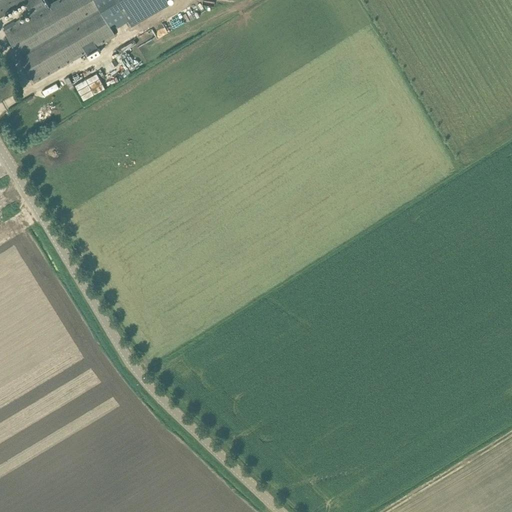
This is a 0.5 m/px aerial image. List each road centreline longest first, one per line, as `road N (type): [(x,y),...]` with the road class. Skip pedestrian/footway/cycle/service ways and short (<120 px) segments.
road 1 (unclassified): [(280,511),(142,377),(0,146)]
road 2 (track): [(379,511),(511,431)]
